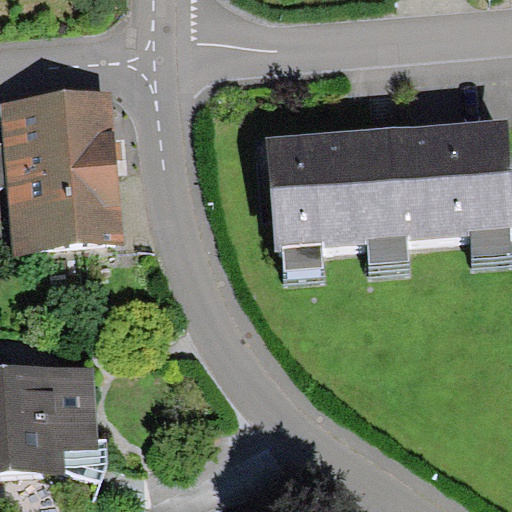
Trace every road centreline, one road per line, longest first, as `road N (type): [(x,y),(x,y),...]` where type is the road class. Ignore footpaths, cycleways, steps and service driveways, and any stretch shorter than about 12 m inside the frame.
road 1 (residential): [(157,61),(176,195),(217,334),(334,462),(410,511)]
road 2 (residential): [(511,31),(157,61)]
road 3 (residential): [(157,61),(0,69)]
